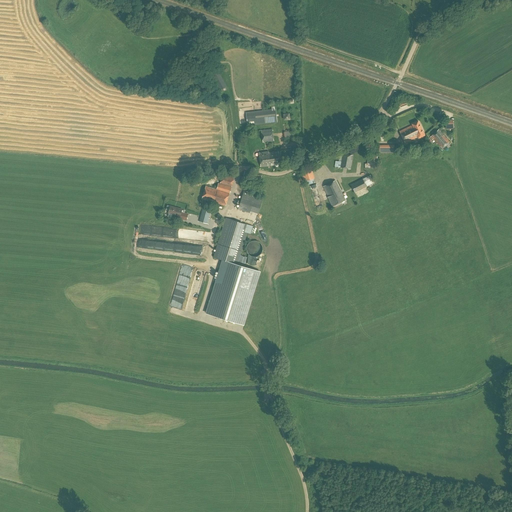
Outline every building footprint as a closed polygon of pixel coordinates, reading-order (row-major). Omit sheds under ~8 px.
[(219,91),(227,87),(219,72),(210,77),(219,91)] [(247,126),(277,122),(275,109),(246,112),(247,126)] [(446,119),(447,128),(454,127),(453,118),(446,119)] [(418,138),(425,135),(418,121),(412,124),(412,125),(400,131),(405,143),(418,137),(418,138)] [(263,142),(274,141),(272,129),(261,130),(263,142)] [(442,148),(449,142),(439,130),(432,136),(442,148)] [(274,153),(274,151),(259,152),(261,167),(275,165),(282,164),(281,152),(274,153)] [(353,155),(342,153),(342,155),(341,155),(340,157),(339,157),(338,162),(335,161),(335,167),(350,169),(353,155)] [(315,183),(310,166),(300,170),(303,182),(307,181),(308,185),(315,183)] [(260,182),(262,176),(244,171),(243,176),(253,179),(253,180),(260,182)] [(230,194),(234,178),(223,175),(220,184),(219,183),(217,189),(206,186),(202,199),(226,206),(230,194)] [(355,193),(374,183),(370,175),(351,185),(355,193)] [(332,207),(345,200),(336,180),(323,187),(329,197),(328,197),(332,207)] [(252,191),(254,184),(245,181),(243,188),(252,191)] [(364,191),(363,190),(357,192),(359,197),(370,192),(368,189),(364,191)] [(258,214),(263,198),(243,191),(238,209),(250,213),(250,211),(258,214)] [(180,216),(182,209),(170,206),(169,213),(180,216)] [(208,225),(210,218),(209,218),(211,209),(203,207),(199,223),(208,225)] [(251,234),(253,226),(225,218),(213,257),(221,260),(205,314),(244,325),(261,271),(238,265),(239,262),(241,256),(247,233),(251,234)] [(247,257),(241,256),(239,262),(245,264),(247,257)]
